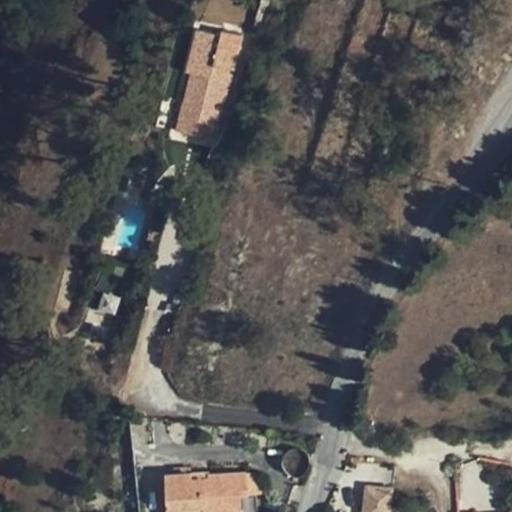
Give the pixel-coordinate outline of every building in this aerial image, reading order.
[(215,140),(241,34),(223,29),(222,34),(197,28),(187,70),(193,71),(178,130),(215,140)] [(102,294),(99,310),(116,313),(119,297),(102,294)] [(168,419),(147,420),(149,445),(169,442),(168,419)] [(192,471),(192,473),(192,479),(209,479),(209,475),(209,470),(192,471)] [(264,473),(209,475),(209,479),(192,479),(192,473),(167,474),(167,511),(240,511),(241,495),(265,495),(264,473)] [(367,486),(364,511),(388,511),(391,489),(367,486)]
